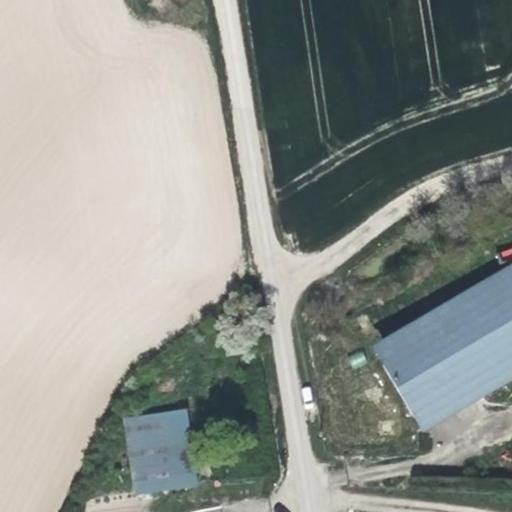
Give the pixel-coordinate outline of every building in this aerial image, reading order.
[(511,381),(511,283),(500,266),(406,331),(416,347),(451,398),(463,417),(511,381)] [(368,383),(416,347),(406,331),(356,366),(368,383)] [(451,398),(416,347),(368,383),(403,433),(451,398)] [(415,451),(463,417),(451,398),(403,433),(415,451)] [(193,492),(185,425),(137,431),(145,498),(193,492)]
